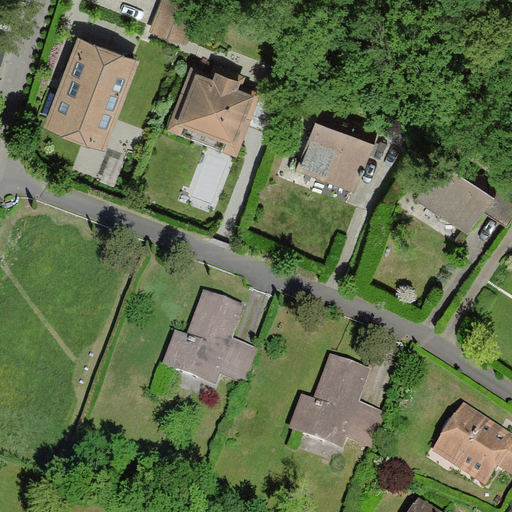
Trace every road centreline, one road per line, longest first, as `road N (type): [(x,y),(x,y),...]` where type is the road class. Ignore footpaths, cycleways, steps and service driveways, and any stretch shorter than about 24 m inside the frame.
road 1 (residential): [(0,175),(399,324),(511,393)]
road 2 (residential): [(40,0),(0,133)]
road 3 (track): [(405,0),(511,65)]
